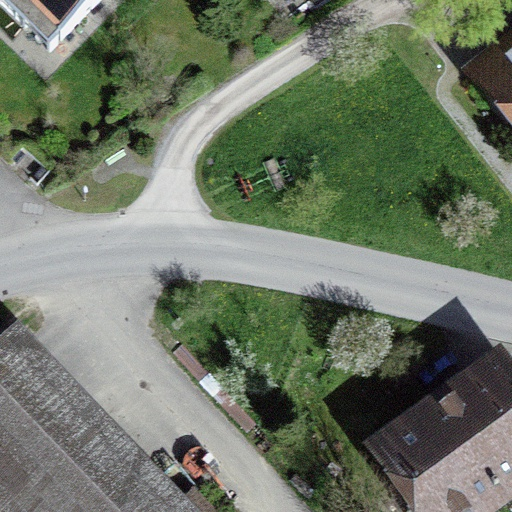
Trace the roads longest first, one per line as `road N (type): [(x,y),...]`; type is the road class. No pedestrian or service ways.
road 1 (residential): [(51,250),(220,247),(511,309)]
road 2 (unclassified): [(51,250),(289,511)]
